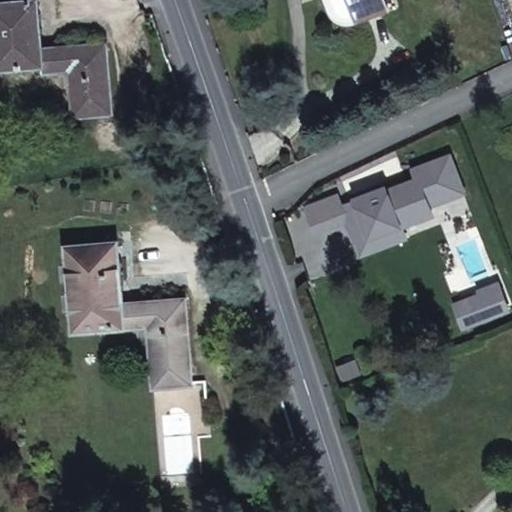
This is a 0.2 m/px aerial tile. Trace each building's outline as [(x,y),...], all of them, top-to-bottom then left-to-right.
[(22,0),(0,1),(0,69),(43,66),(45,66),(43,48),(39,0),(22,0)] [(334,0),(337,7),(341,12),(344,15),(348,15),(355,13),(358,19),(388,8),(385,0),(334,0)] [(104,115),(113,115),(107,42),(98,43),(104,115)] [(70,70),(74,117),(104,115),(98,43),(68,46),(70,70)] [(43,48),(45,66),(43,66),(43,73),(70,70),(68,46),(43,48)] [(449,158),(415,171),(419,182),(387,195),(385,190),(349,204),(357,224),(375,217),(380,230),(398,224),(430,212),(427,205),(462,191),(449,158)] [(357,224),(349,204),(344,205),(339,193),(304,207),(315,234),(346,224),(361,257),(404,241),(398,224),(380,230),(375,217),(357,224)] [(67,246),(74,331),(122,328),(124,328),(122,302),(117,243),(117,239),(104,240),(104,243),(67,246)] [(184,386),(177,298),(146,301),(148,327),(153,388),(184,386)] [(186,298),(177,298),(184,386),(193,386),(186,298)] [(122,328),(122,329),(148,327),(146,301),(122,302),(124,328),(122,328)]
